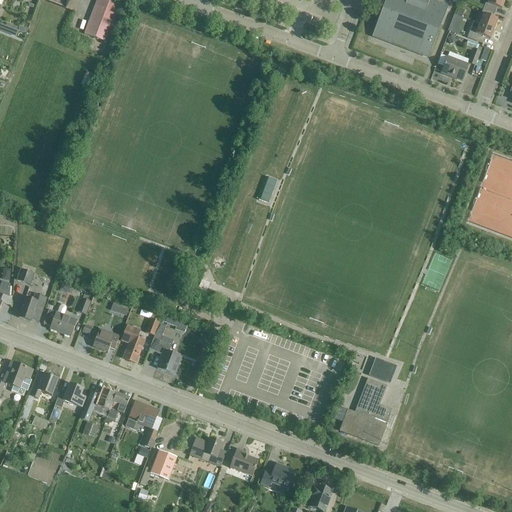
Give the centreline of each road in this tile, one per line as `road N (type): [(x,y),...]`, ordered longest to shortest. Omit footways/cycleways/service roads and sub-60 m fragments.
road 1 (tertiary): [(469,511),(0,332)]
road 2 (residential): [(480,112),(198,3)]
